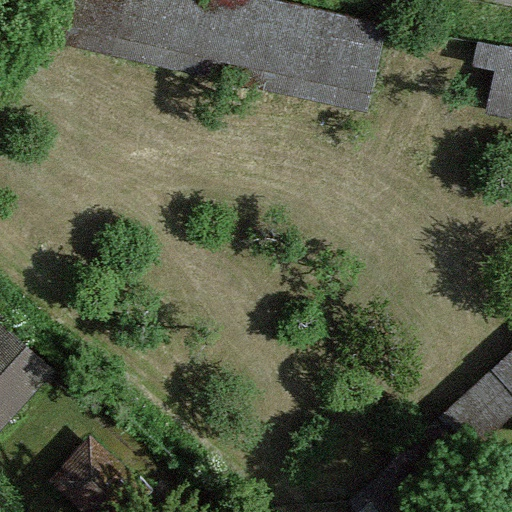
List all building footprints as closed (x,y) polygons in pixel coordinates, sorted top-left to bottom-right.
[(265,0),(40,0),(32,38),(361,112),(380,26),(265,0)] [(511,48),(476,41),(470,65),(495,71),(487,106),(511,111),(511,48)] [(0,443),(61,378),(0,321),(0,443)] [(511,348),(349,499),(360,511),(395,511),(511,405),(511,348)] [(93,438),(50,481),(80,511),(111,511),(139,484),(93,438)]
